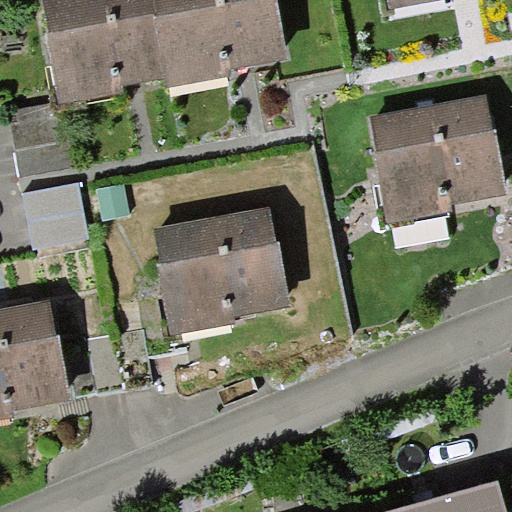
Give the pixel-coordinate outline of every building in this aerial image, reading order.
[(275,0),(40,0),(39,0),(58,103),(287,61),(275,0)] [(392,0),(394,8),(440,0),(392,0)] [(487,95),(369,116),(387,223),(452,212),(451,204),(504,195),(487,95)] [(60,105),(10,113),(19,171),(70,163),(60,105)] [(79,187),(23,197),(32,249),(87,240),(79,187)] [(272,206),(156,227),(174,331),(238,320),(238,317),(292,307),(280,242),(279,243),(272,206)] [(52,305),(0,313),(0,413),(69,401),(52,305)] [(146,330),(88,339),(98,395),(156,385),(146,330)] [(505,511),(498,481),(386,511),(505,511)]
